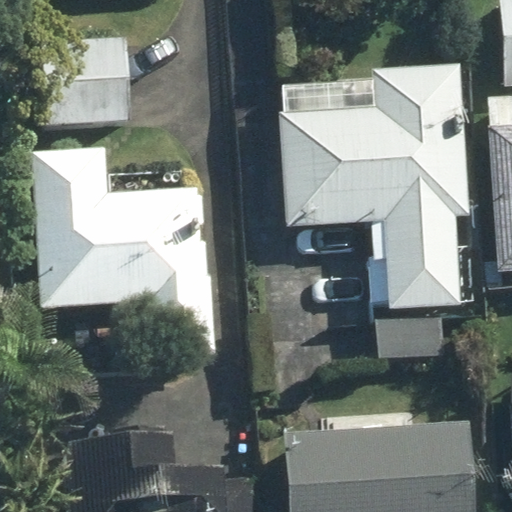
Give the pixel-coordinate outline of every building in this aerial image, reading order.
[(511,2),(487,2),(486,97),(511,97),(511,2)] [(123,54),(44,50),(40,136),(119,140),(123,54)] [(377,314),(377,326),(378,363),(432,363),(432,326),(444,326),(444,233),(457,233),(456,158),(444,158),(444,82),(355,82),(355,126),(272,126),(272,240),(361,240),(361,314),(377,314)] [(511,112),(479,113),(480,290),(511,290),(511,112)] [(97,165),(19,167),(22,322),(137,319),(138,374),(205,373),(201,204),(98,206),(97,165)] [(408,443),(407,416),(311,417),(311,444),(272,445),(272,511),(457,511),(457,443),(408,443)] [(210,511),(210,492),(160,494),(158,440),(97,442),(98,455),(45,457),(47,511),(210,511)]
